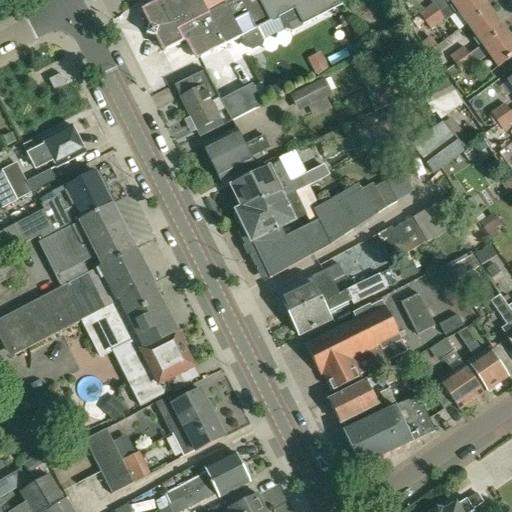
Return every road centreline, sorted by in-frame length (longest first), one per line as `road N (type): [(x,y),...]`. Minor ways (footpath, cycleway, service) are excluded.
road 1 (secondary): [(326,511),(73,10)]
road 2 (residential): [(511,407),(357,511)]
